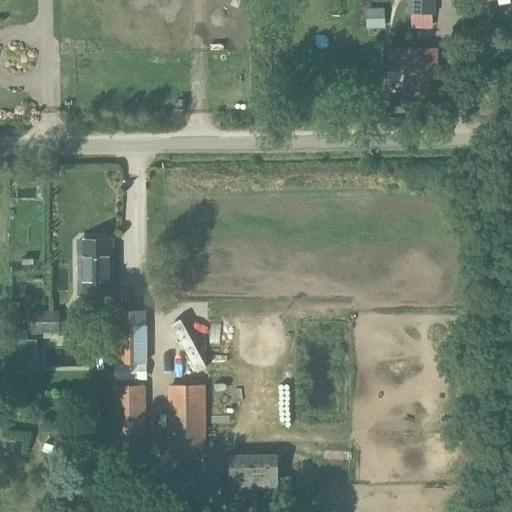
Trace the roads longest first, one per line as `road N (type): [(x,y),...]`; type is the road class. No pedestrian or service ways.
road 1 (unclassified): [(0,148),(511,135)]
road 2 (track): [(483,0),(487,140)]
